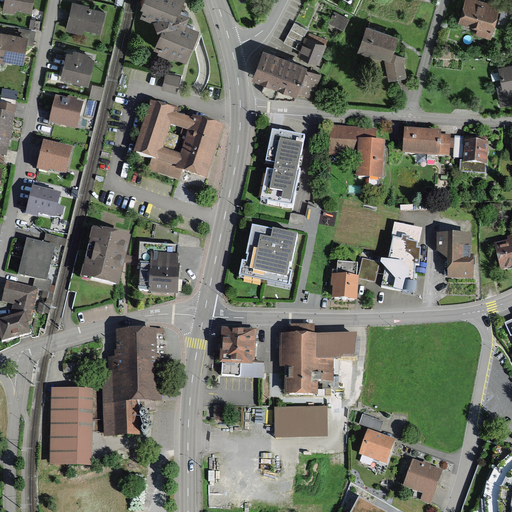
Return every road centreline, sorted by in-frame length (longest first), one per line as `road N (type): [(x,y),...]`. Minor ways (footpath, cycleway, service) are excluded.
road 1 (residential): [(482,311),(203,315)]
road 2 (residential): [(0,257),(52,0)]
road 3 (secondary): [(203,315),(240,106)]
road 4 (residential): [(482,311),(489,346),(452,511)]
road 5 (secondary): [(188,511),(190,394),(203,315)]
road 6 (residential): [(25,350),(152,314),(203,315)]
road 7 (residential): [(240,106),(405,117)]
road 8 (residential): [(441,0),(405,117)]
